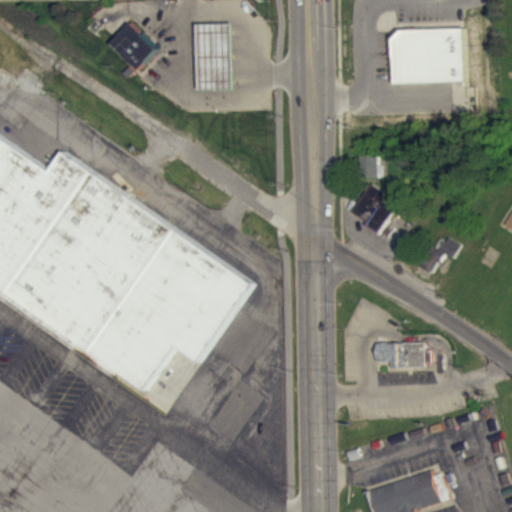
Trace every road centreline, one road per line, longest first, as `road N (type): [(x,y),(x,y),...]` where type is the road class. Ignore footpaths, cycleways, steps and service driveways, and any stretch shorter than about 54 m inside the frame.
road 1 (primary): [(313,235),(318,511)]
road 2 (residential): [(313,235),(511,362)]
road 3 (primary): [(311,0),(313,235)]
road 4 (residential): [(173,142),(313,235)]
